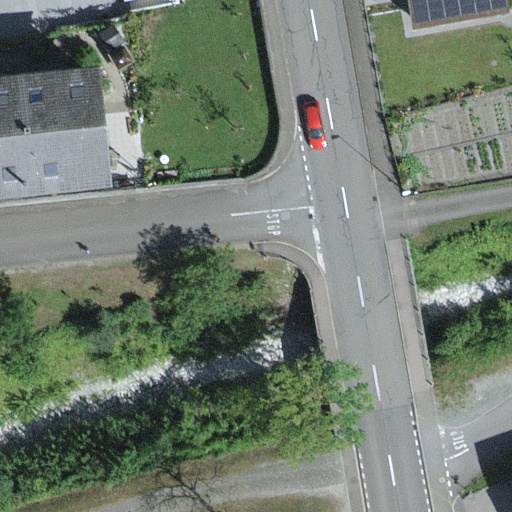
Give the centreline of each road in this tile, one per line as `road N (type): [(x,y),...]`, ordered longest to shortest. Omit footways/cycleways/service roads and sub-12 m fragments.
road 1 (unclassified): [(0,238),(344,203)]
road 2 (primary): [(344,203),(390,465)]
road 3 (primary): [(309,0),(344,203)]
road 4 (residential): [(390,465),(451,456),(511,419)]
